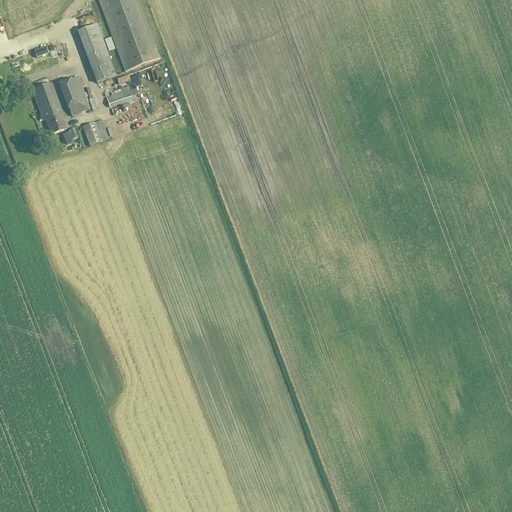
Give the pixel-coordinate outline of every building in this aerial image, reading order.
[(137,0),(98,0),(125,73),(160,60),(137,0)] [(97,25),(78,33),(97,84),(116,77),(97,25)] [(110,38),(104,41),(108,52),(115,50),(110,38)] [(48,55),(45,48),(34,53),(36,59),(48,55)] [(78,78),(60,85),(71,117),(90,110),(78,78)] [(51,84),(32,92),(44,121),(46,121),(51,136),(67,130),(61,115),(63,114),(51,84)] [(110,109),(133,101),(139,99),(136,89),(129,92),(128,87),(113,92),(114,97),(107,100),(110,109)] [(133,119),(143,115),(141,109),(131,113),(133,119)] [(101,121),(83,128),(90,147),(109,140),(101,121)]
